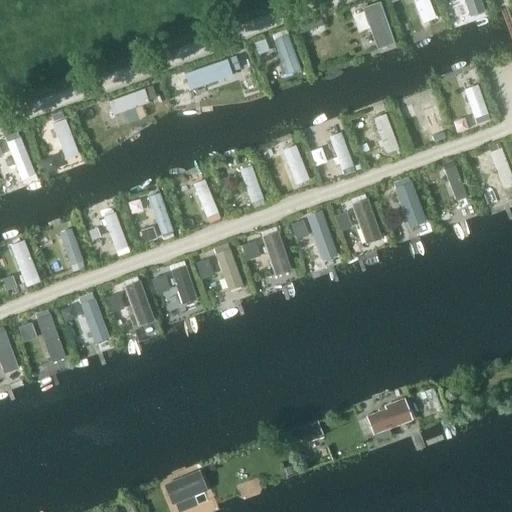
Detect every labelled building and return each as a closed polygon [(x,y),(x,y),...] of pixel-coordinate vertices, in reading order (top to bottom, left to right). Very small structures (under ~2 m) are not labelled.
[(253,246),(242,251),(246,262),(257,258),(253,246)] [(206,261),(195,266),(199,277),(211,273),(206,261)] [(163,277),(152,280),(155,292),(167,288),(163,277)] [(411,420),(405,403),(365,418),(371,434),(411,420)] [(206,492),(198,472),(163,486),(171,506),(206,492)]
